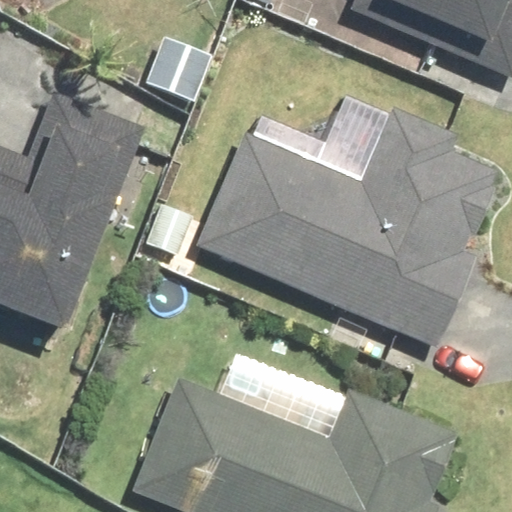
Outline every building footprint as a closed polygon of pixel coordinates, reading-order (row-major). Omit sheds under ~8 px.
[(271,0),(236,0),(267,12),(271,0)] [(511,0),(358,0),(352,14),(511,84),(511,83),(511,0)] [(213,64),(159,43),(142,89),(195,110),(213,64)] [(0,317),(64,341),(142,131),(51,98),(27,161),(0,150),(0,317)] [(242,135),(193,250),(435,353),(475,261),(462,256),(497,176),(448,155),(455,140),(389,112),(358,184),(242,135)] [(173,384),(130,498),(166,511),(433,511),(435,508),(428,506),(453,441),(342,399),(325,442),(173,384)]
